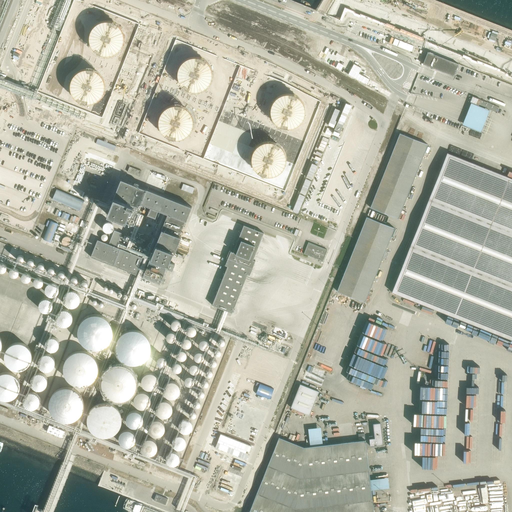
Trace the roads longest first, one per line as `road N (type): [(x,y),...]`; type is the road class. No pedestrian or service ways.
road 1 (unknown): [(335,246),(214,195)]
road 2 (secondary): [(356,45),(390,85),(407,66),(365,46)]
road 3 (secondary): [(242,0),(356,45)]
